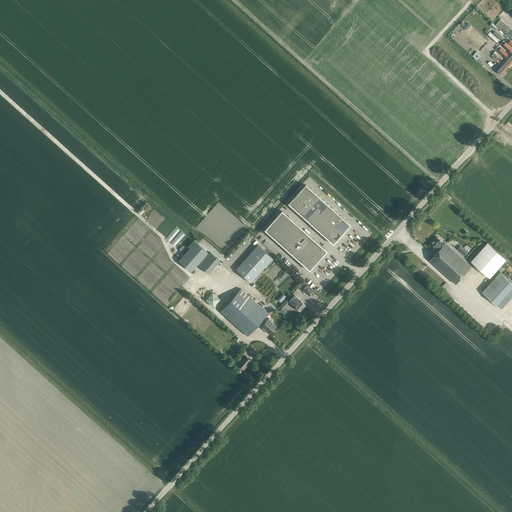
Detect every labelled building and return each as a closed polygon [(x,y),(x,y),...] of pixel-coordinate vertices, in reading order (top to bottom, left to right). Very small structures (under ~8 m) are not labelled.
[(501,19),(496,25),(501,30),(504,33),(505,31),(511,37),(511,29),(506,24),(501,19)] [(487,28),(485,31),(497,42),(502,37),(493,28),(490,31),(487,28)] [(511,47),(506,42),(502,45),(510,52),(508,54),(511,57),(511,50),(511,49),(511,47)] [(511,63),(511,57),(508,54),(501,48),(498,52),(505,58),(511,64),(511,63)] [(502,61),(501,62),(498,59),(501,56),(495,51),(493,54),(492,56),(494,57),(493,58),(496,61),(500,63),(498,65),(505,71),(508,67),(502,61)] [(505,58),(502,61),(508,67),(511,64),(505,58)] [(501,75),(505,71),(498,65),(495,69),(501,75)] [(350,225),(305,185),(288,204),(333,244),(350,225)] [(326,251),(282,211),(265,230),(309,270),(326,251)] [(437,237),(432,243),(429,246),(437,252),(430,260),(456,284),(471,267),(445,243),(445,244),(437,237)] [(192,271),(197,265),(199,265),(209,274),(211,270),(214,272),(219,266),(217,264),(208,255),(206,257),(205,256),(208,252),(195,241),(179,260),(192,271)] [(488,242),(471,261),(490,278),(507,259),(488,242)] [(461,244),(459,247),(467,254),(469,252),(461,244)] [(258,245),(236,269),(251,282),(273,258),(258,245)] [(502,309),(502,308),(511,297),(511,281),(501,271),(483,292),(502,309)] [(302,289),(310,296),(314,291),(307,284),(302,289)] [(269,334),(277,326),(269,318),(268,318),(266,316),(268,313),(241,289),(221,311),(248,336),(262,321),(264,323),(261,326),(269,334)] [(206,299),(213,306),(221,299),(213,291),(206,299)] [(283,293),(277,299),(282,303),(287,296),(283,293)] [(300,311),(306,305),(295,295),(289,301),(300,311)] [(245,355),(237,364),(243,369),(251,361),(245,355)]
